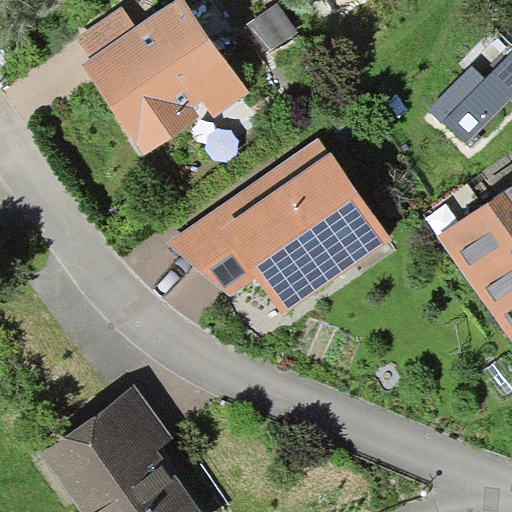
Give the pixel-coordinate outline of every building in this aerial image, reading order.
[(221,74),(175,8),(141,32),(133,31),(124,37),(122,45),(89,68),(140,142),(181,114),(176,106),(221,74)] [(511,53),(486,81),(471,67),(432,108),(466,140),(511,92),(511,53)] [(382,228),(329,152),(233,218),(286,294),(382,228)] [(511,183),(442,233),(511,332),(511,183)] [(185,511),(111,409),(46,456),(86,511),(185,511)]
